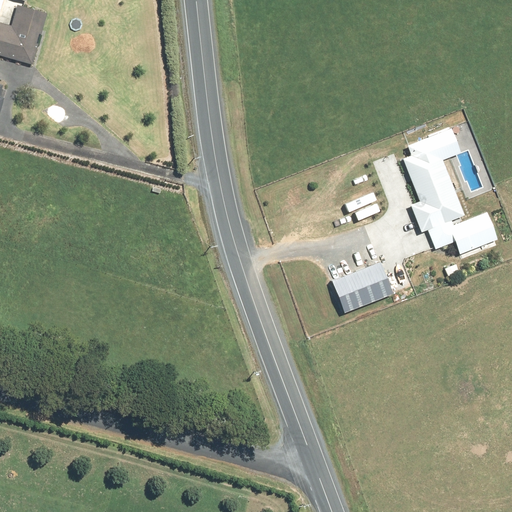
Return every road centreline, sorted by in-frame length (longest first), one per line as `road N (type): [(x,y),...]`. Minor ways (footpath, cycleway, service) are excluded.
road 1 (unclassified): [(313,460),(224,207),(196,0)]
road 2 (unclassified): [(313,460),(280,465),(0,391)]
